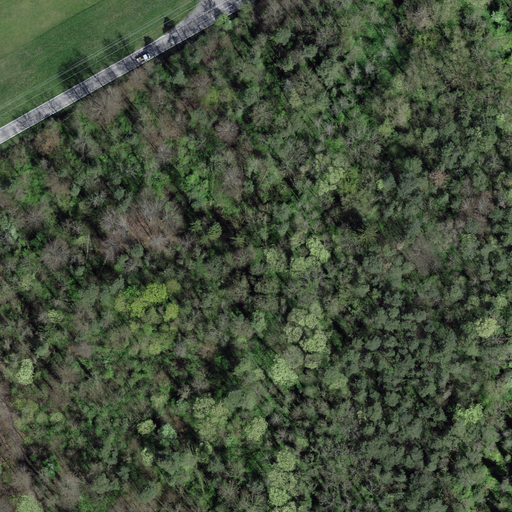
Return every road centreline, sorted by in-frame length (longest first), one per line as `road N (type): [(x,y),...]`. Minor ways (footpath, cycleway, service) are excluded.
road 1 (tertiary): [(242,0),(0,136)]
road 2 (track): [(37,511),(0,396)]
